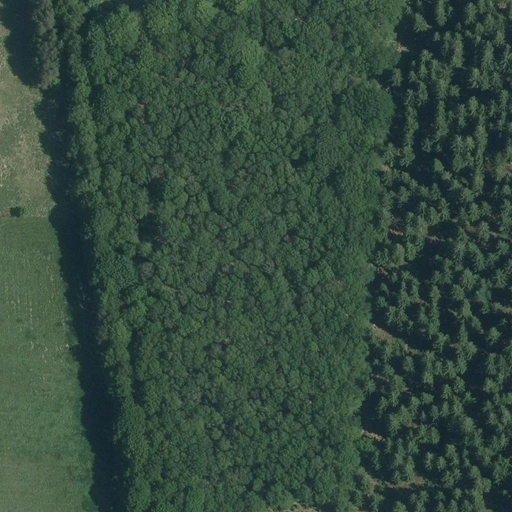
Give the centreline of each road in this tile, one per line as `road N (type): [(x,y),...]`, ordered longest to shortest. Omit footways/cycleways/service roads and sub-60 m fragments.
road 1 (track): [(155,511),(79,0)]
road 2 (track): [(203,0),(85,42)]
